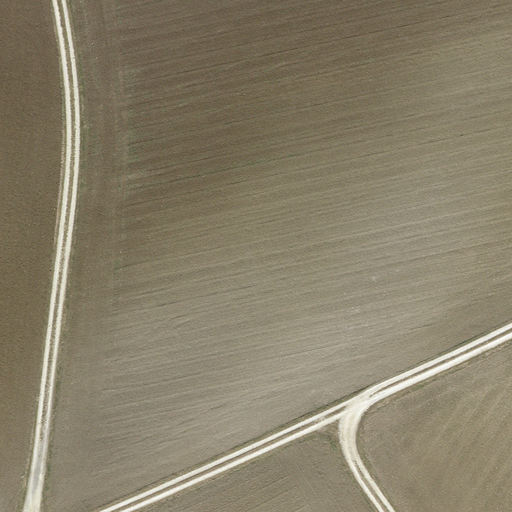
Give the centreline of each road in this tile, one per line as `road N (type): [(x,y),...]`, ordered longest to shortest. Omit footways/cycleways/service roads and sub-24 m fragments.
road 1 (track): [(30,511),(74,171),(74,94),(60,0)]
road 2 (track): [(115,511),(339,413),(511,315)]
road 3 (track): [(371,396),(347,434),(353,460),(388,511)]
